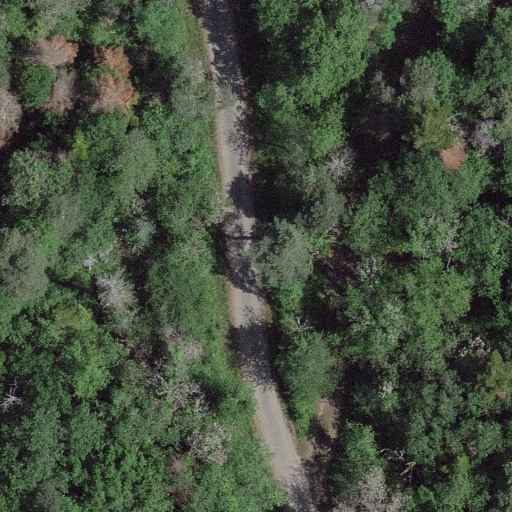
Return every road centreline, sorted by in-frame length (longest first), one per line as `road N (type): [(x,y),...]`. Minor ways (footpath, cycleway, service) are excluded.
road 1 (track): [(297,511),(259,375),(249,182),(224,0)]
road 2 (track): [(318,511),(327,398),(359,294),(445,229),(511,205)]
